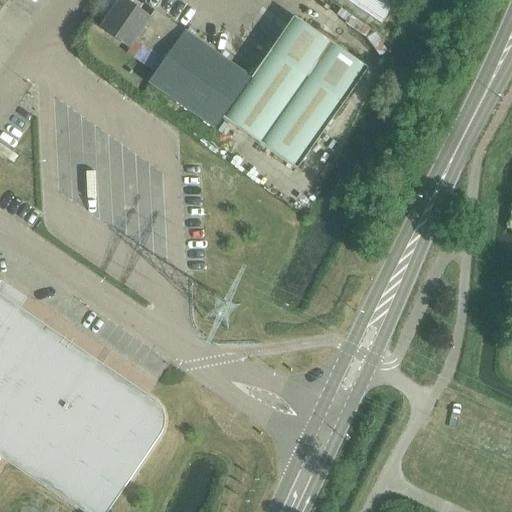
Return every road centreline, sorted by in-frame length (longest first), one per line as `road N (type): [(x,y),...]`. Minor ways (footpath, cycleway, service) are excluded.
road 1 (tertiary): [(511,20),(312,425)]
road 2 (tertiary): [(335,436),(511,62)]
road 3 (unclassified): [(312,425),(213,376),(0,236)]
road 4 (unknown): [(31,65),(107,118),(160,176),(170,213),(164,342)]
road 5 (unclassified): [(0,112),(75,0)]
